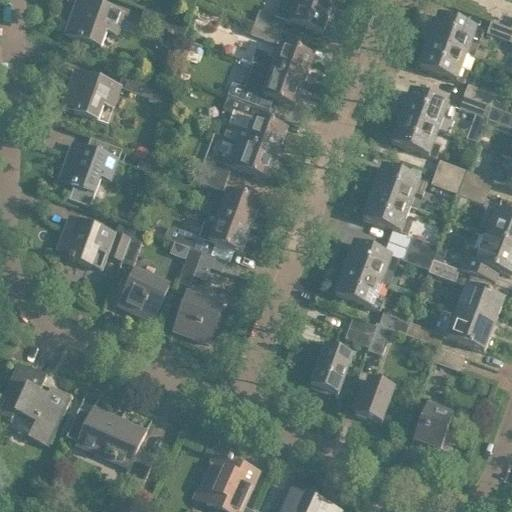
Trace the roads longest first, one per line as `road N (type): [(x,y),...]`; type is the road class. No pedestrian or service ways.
road 1 (residential): [(235,410),(48,324),(20,295),(2,228),(8,0)]
road 2 (residential): [(235,410),(385,0)]
road 3 (residential): [(461,511),(235,410)]
